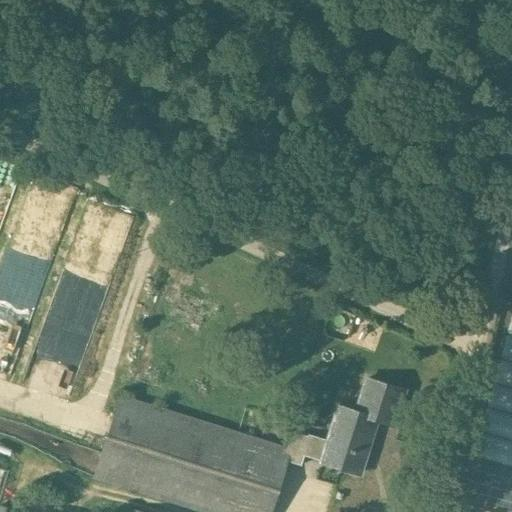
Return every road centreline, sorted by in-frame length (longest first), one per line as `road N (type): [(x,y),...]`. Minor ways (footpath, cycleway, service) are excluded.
road 1 (unclassified): [(479,347),(0,128)]
road 2 (unclassified): [(443,511),(479,347)]
road 3 (unclassified): [(479,347),(511,203)]
